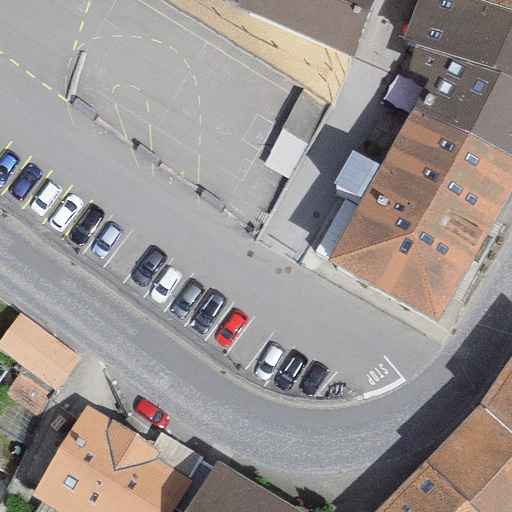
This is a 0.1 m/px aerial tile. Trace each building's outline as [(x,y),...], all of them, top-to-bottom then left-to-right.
[(290,0),(358,27),(368,0),(290,0)] [(511,15),(472,0),(426,0),(410,38),(438,47),(511,75),(511,15)] [(511,0),(472,0),(511,15),(511,0)] [(337,257),(436,310),(511,164),(511,75),(438,47),(380,167),(357,156),(340,185),(364,199),(337,257)] [(24,302),(1,337),(68,381),(91,346),(24,302)] [(168,511),(196,461),(94,407),(50,488),(95,511),(168,511)] [(511,511),(511,416),(460,472),(506,511),(511,511)] [(0,486),(12,463),(0,456),(0,486)] [(506,511),(460,472),(425,511),(506,511)] [(307,511),(246,477),(226,511),(307,511)]
